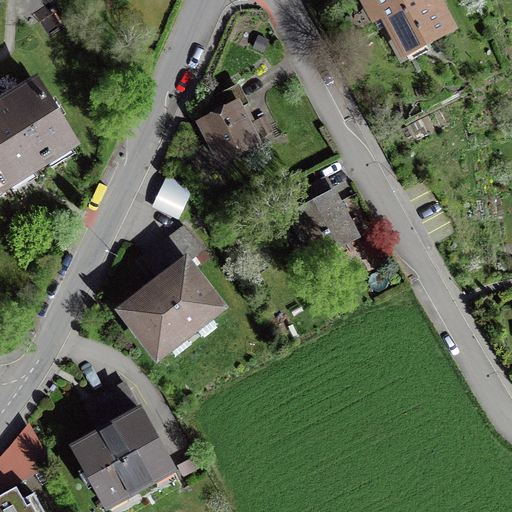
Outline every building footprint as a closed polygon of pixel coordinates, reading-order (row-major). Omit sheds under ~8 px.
[(363,0),(379,30),(389,24),(404,52),(451,28),(435,0),(363,0)] [(0,105),(0,182),(2,186),(73,142),(37,83),(0,105)] [(213,118),(202,124),(221,159),(255,142),(237,107),(246,103),(237,87),(216,98),(209,111),(213,118)] [(155,204),(181,215),(193,187),(167,175),(155,204)] [(327,195),(319,181),(291,196),(298,210),(291,214),(315,260),(355,239),(331,193),(327,195)] [(122,312),(158,357),(221,307),(187,263),(203,251),(184,227),(143,259),(161,282),(122,312)] [(172,466),(125,383),(97,398),(107,417),(95,423),(100,432),(73,447),(105,504),(123,493),(125,497),(155,480),(154,477),(172,466)] [(23,499),(16,487),(0,495),(0,511),(44,511),(34,493),(23,499)]
